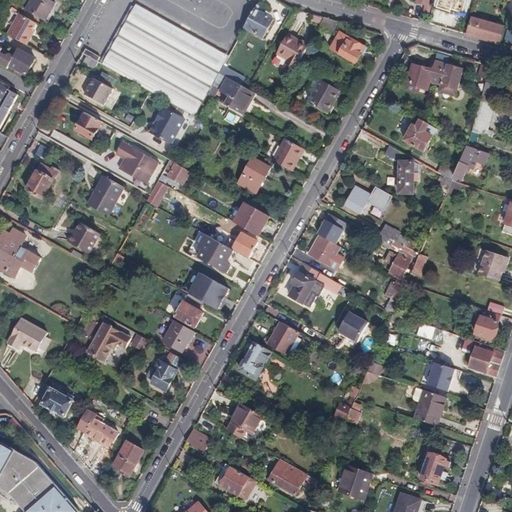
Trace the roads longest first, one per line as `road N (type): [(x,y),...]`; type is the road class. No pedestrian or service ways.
road 1 (residential): [(403,29),(134,511)]
road 2 (residential): [(0,176),(103,0)]
road 3 (residential): [(112,511),(0,383)]
road 4 (residential): [(511,373),(466,511)]
